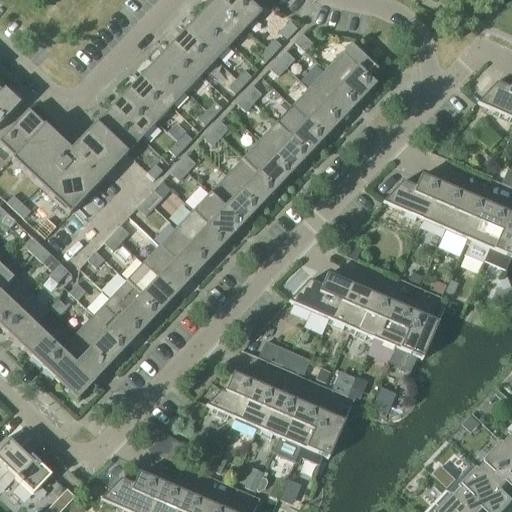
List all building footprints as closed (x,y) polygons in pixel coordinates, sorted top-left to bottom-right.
[(212,0),(212,1),(244,31),(260,14),(244,0),(212,0)] [(212,1),(197,16),(229,47),(244,31),(212,1)] [(229,47),(197,16),(183,32),(214,62),(229,47)] [(277,35),(285,42),(297,30),(288,23),(277,35)] [(183,32),(168,48),(200,78),(214,62),(183,32)] [(311,46),(301,36),(293,45),(303,54),(311,46)] [(264,50),(271,57),(280,48),(272,41),(264,50)] [(349,46),(323,74),(356,105),(374,87),(367,80),(376,71),(349,46)] [(168,48),(153,63),(185,94),(200,78),(168,48)] [(271,57),(264,50),(256,59),(263,66),(271,57)] [(284,53),(276,62),(286,72),(295,63),(284,53)] [(286,72),(276,62),(268,71),(278,80),(286,72)] [(185,94),(153,63),(138,79),(170,109),(185,94)] [(243,73),(234,81),(242,88),(250,79),(243,73)] [(356,105),(323,74),(307,91),(340,123),(356,105)] [(170,109),(138,79),(123,95),(155,125),(170,109)] [(242,88),(234,81),(226,90),(233,97),(242,88)] [(511,81),(508,90),(496,84),(475,105),(493,113),(491,118),(507,125),(509,120),(511,121),(511,81)] [(251,88),(243,97),(253,107),(261,98),(251,88)] [(3,91),(0,93),(0,126),(20,106),(3,91)] [(340,123),(307,91),(290,108),(323,140),(340,123)] [(123,95),(108,110),(140,141),(155,125),(123,95)] [(253,107),(243,97),(235,106),(245,115),(253,107)] [(205,113),(212,119),(220,111),(213,104),(205,113)] [(323,140),(290,108),(274,126),(307,158),(323,140)] [(108,110),(93,126),(125,156),(140,141),(108,110)] [(0,148),(12,159),(42,127),(26,112),(0,140),(0,148)] [(212,119),(205,113),(196,121),(204,128),(212,119)] [(210,132),(220,141),(228,133),(218,123),(210,132)] [(42,127),(12,159),(10,162),(68,217),(125,156),(93,126),(69,152),(42,127)] [(274,126),(257,143),(290,175),(307,158),(274,126)] [(220,141),(210,132),(202,140),(212,150),(220,141)] [(175,144),(182,151),(191,142),(183,135),(175,144)] [(290,175),(257,143),(240,161),(274,192),(290,175)] [(182,151),(175,144),(167,152),(174,159),(182,151)] [(177,167),(187,176),(195,167),(185,158),(177,167)] [(240,161),(224,178),(257,210),(274,192),(240,161)] [(153,166),(145,175),(152,182),(161,173),(153,166)] [(187,176),(177,167),(169,175),(179,185),(187,176)] [(511,174),(506,172),(500,185),(511,190),(511,174)] [(401,183),(381,204),(399,212),(397,217),(413,224),(415,219),(421,222),(426,224),(441,189),(429,184),(430,182),(419,177),(414,189),(401,183)] [(257,210),(224,178),(207,195),(241,227),(257,210)] [(421,222),(419,227),(435,233),(437,229),(444,232),(448,233),(463,199),(441,189),(426,224),(421,222)] [(143,202),(154,211),(162,203),(152,193),(143,202)] [(241,227),(207,195),(191,213),(224,245),(241,227)] [(13,213),(20,206),(11,197),(5,205),(13,213)] [(444,232),(442,236),(457,243),(459,238),(466,241),(470,243),(485,208),(463,199),(448,233),(444,232)] [(154,211),(143,202),(135,211),(145,220),(154,211)] [(20,206),(13,213),(22,221),(29,214),(20,206)] [(468,248),(463,258),(481,265),(482,263),(485,255),(487,251),(492,253),(507,218),(485,208),(470,243),(466,241),(463,246),(468,248)] [(224,245),(191,213),(174,231),(207,262),(224,245)] [(14,224),(6,216),(0,221),(0,226),(6,233),(14,224)] [(485,255),(482,263),(504,273),(509,260),(511,261),(511,220),(507,218),(492,253),(487,251),(485,255)] [(119,228),(110,237),(121,246),(129,238),(119,228)] [(207,262),(174,231),(157,248),(191,280),(207,262)] [(121,246),(110,237),(102,245),(112,255),(121,246)] [(32,258),(41,249),(32,241),(24,249),(32,258)] [(157,248),(141,266),(174,297),(191,280),(157,248)] [(49,257),(41,249),(32,258),(41,266),(49,257)] [(94,254),(86,263),(94,271),(103,262),(94,254)] [(56,285),(67,274),(58,265),(47,277),(56,285)] [(174,297),(141,266),(124,283),(158,315),(174,297)] [(0,291),(12,279),(0,268),(0,291)] [(307,282),(287,304),(305,312),(303,316),(319,323),(321,318),(327,321),(332,323),(347,289),(335,283),(336,281),(325,276),(320,288),(307,282)] [(12,279),(0,291),(0,326),(29,296),(12,279)] [(124,283),(108,300),(141,332),(158,315),(124,283)] [(84,295),(75,286),(67,295),(76,303),(84,295)] [(327,321),(325,326),(341,333),(343,328),(349,331),(354,333),(369,298),(347,289),(332,323),(327,321)] [(29,296),(0,326),(0,331),(24,355),(42,336),(34,328),(48,313),(29,296)] [(349,331),(347,336),(363,342),(365,337),(371,340),(376,342),(391,308),(369,298),(354,333),(349,331)] [(108,300),(91,318),(125,350),(141,332),(108,300)] [(57,318),(66,310),(57,301),(49,310),(57,318)] [(371,340),(369,345),(392,355),(396,356),(398,352),(413,317),(391,308),(376,342),(371,340)] [(396,356),(391,367),(410,375),(416,360),(421,362),(436,327),(435,327),(413,317),(398,352),(396,356)] [(125,350),(91,318),(75,335),(108,367),(125,350)] [(108,367),(75,335),(59,352),(92,384),(108,367)] [(59,352),(42,336),(24,355),(75,403),(93,384),(92,384),(59,352)] [(264,343),(258,358),(280,368),(286,353),(264,343)] [(219,393),(204,408),(211,411),(209,416),(225,422),(227,417),(233,420),(238,422),(253,388),(240,382),(241,380),(231,376),(223,394),(219,393)] [(353,399),(356,400),(364,382),(354,378),(345,398),(352,401),(353,399)] [(233,420),(229,430),(252,439),(254,435),(253,435),(255,430),(260,432),(275,397),(253,388),(238,422),(233,420)] [(379,390),(371,409),(382,414),(390,395),(379,390)] [(255,430),(253,435),(254,435),(269,441),(271,437),(277,439),(282,441),(297,407),(275,397),(260,432),(255,430)] [(277,439),(270,456),(293,465),(300,449),(304,451),(319,416),(297,407),(282,441),(277,439)] [(300,449),(293,465),(297,467),(300,460),(317,468),(321,458),(322,459),(327,461),(342,426),(341,426),(319,416),(304,451),(300,449)] [(163,435),(147,452),(172,462),(173,462),(173,463),(174,463),(182,445),(163,435)] [(37,490),(49,477),(29,458),(26,461),(7,443),(4,440),(0,444),(0,478),(5,473),(13,480),(13,481),(18,486),(19,485),(31,496),(37,490)] [(511,453),(504,446),(498,440),(497,441),(503,447),(479,472),(501,493),(511,481),(511,453)] [(511,503),(501,493),(479,472),(473,467),(449,493),(469,511),(483,511),(488,507),(493,511),(502,511),(511,504),(511,503)] [(440,468),(432,477),(446,490),(454,482),(440,468)] [(249,470),(241,489),(253,494),(261,476),(249,470)] [(119,481),(99,502),(117,510),(116,511),(147,511),(159,487),(147,482),(148,479),(137,475),(132,486),(119,481)] [(174,511),(181,496),(159,487),(147,511),(174,511)] [(469,511),(449,493),(430,511),(469,511)] [(200,511),(203,506),(181,496),(174,511),(200,511)]
